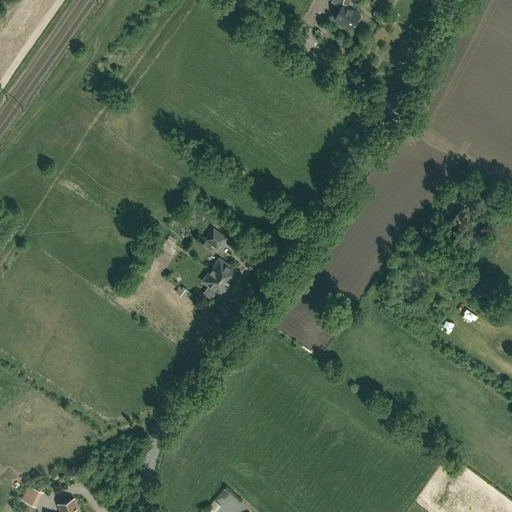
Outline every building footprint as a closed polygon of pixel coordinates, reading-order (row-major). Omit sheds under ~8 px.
[(359,14),(346,7),(350,0),(332,0),(331,1),(342,7),(334,20),(351,29),(356,21),(357,21),(359,21),(361,16),(360,15),(359,14)] [(385,10),(385,9),(388,5),(382,1),(378,7),(385,10)] [(396,21),(400,15),(394,11),(390,18),(396,21)] [(217,247),(225,237),(213,228),(205,238),(207,240),(203,244),(209,249),(213,244),(217,247)] [(167,251),(174,242),(168,237),(162,246),(167,251)] [(230,267),(219,258),(203,280),(210,285),(221,293),(227,284),(226,283),(229,279),(236,270),(230,266),(230,267)] [(79,511),(74,498),(58,504),(61,511),(79,511)]
